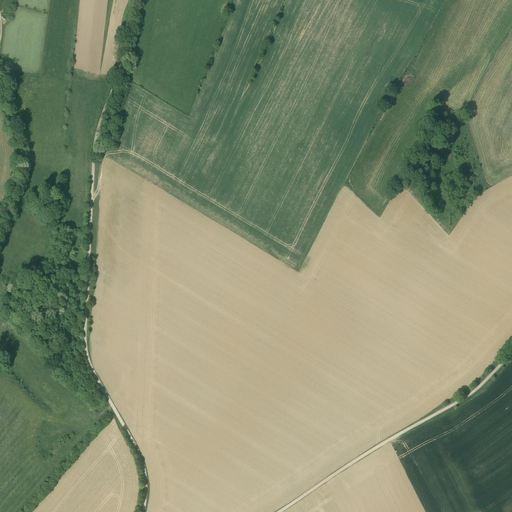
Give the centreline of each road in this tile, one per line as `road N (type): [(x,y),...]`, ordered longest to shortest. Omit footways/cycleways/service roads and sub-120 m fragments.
road 1 (unclassified): [(141,511),(141,466),(90,367),(83,336),(95,134),(133,0)]
road 2 (unclassified): [(277,511),(468,395),(511,350)]
